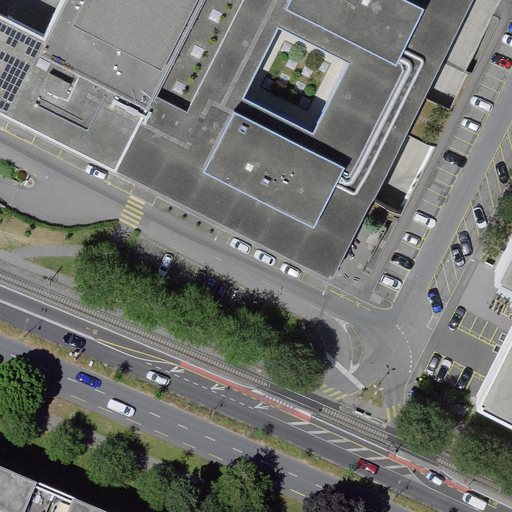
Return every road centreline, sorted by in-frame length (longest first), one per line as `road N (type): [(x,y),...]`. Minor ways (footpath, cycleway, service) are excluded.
road 1 (primary): [(0,350),(371,511)]
road 2 (residential): [(315,304),(0,144)]
road 3 (residential): [(389,354),(511,106)]
road 4 (primary): [(465,501),(222,395)]
road 5 (primary): [(222,395),(0,303)]
road 6 (residential): [(465,501),(402,444),(389,354)]
